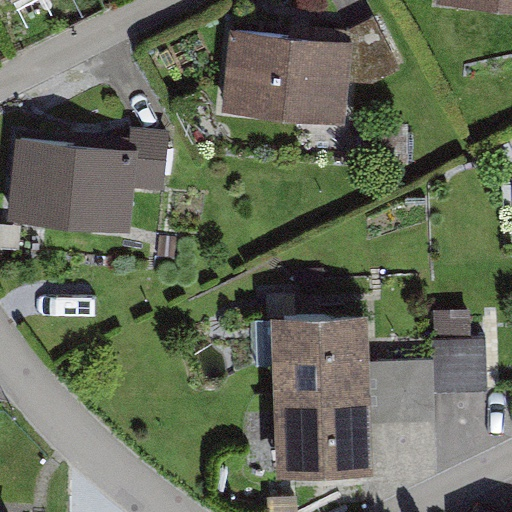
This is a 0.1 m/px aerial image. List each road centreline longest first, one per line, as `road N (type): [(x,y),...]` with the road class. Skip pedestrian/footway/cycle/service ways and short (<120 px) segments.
road 1 (residential): [(0,90),(175,0),(511,460),(407,511)]
road 2 (residential): [(0,342),(54,412),(169,511)]
